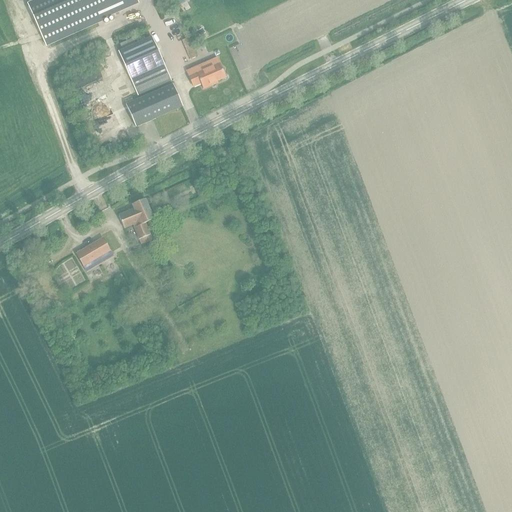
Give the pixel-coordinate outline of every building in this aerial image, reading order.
[(136,0),(39,0),(28,5),(45,45),(138,3),(136,0)] [(171,41),(183,36),(175,17),(163,22),(171,41)] [(170,79),(164,64),(151,37),(118,52),(137,94),(170,79)] [(190,60),(196,57),(188,38),(181,40),(190,60)] [(203,89),(211,86),(210,84),(225,78),(217,58),(186,71),(193,87),(201,83),(203,89)] [(136,127),(182,107),(173,84),(126,105),(136,127)] [(134,209),(119,215),(124,228),(133,224),(140,244),(152,240),(146,225),(148,224),(147,222),(154,219),(145,199),(132,204),(134,209)] [(76,253),(87,272),(113,257),(102,238),(76,253)]
